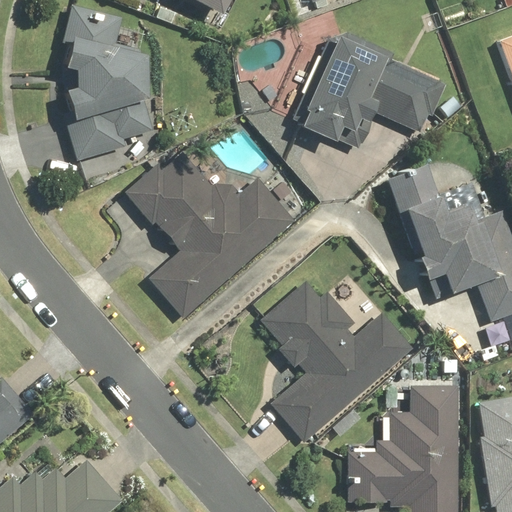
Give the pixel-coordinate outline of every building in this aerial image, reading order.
[(189,0),(214,13),(221,0),(189,0)] [(141,97),(140,53),(135,52),(136,48),(112,42),(118,17),(67,4),(58,42),(63,43),(59,67),(68,69),(69,87),(59,89),(67,118),(62,119),(73,160),(122,146),(120,139),(150,130),(141,97)] [(330,137),(354,148),(371,112),(416,133),(425,115),(427,116),(442,83),(387,58),(389,53),(343,32),(325,38),(288,118),(295,121),(293,125),(329,141),(330,137)] [(511,33),(494,40),(511,89),(511,33)] [(179,318),(290,219),(255,180),(237,196),(228,185),(210,182),(207,184),(177,151),(159,167),(154,162),(119,192),(147,223),(150,221),(176,250),(144,278),(179,318)] [(511,246),(499,210),(473,219),(467,221),(461,204),(439,211),(422,162),(381,177),(417,279),(424,277),(431,297),(443,293),(443,292),(472,282),(486,320),(511,310),(511,246)] [(279,344),(274,348),(289,366),(294,362),(303,372),(267,403),(301,442),(410,347),(378,311),(350,336),(344,329),(351,322),(323,290),(316,297),(301,280),(257,319),(279,344)] [(0,439),(30,413),(0,380),(0,439)] [(454,511),(454,385),(406,385),(406,412),(386,412),(386,440),(373,440),(373,451),(343,451),(344,502),(386,502),(386,507),(403,507),(402,511),(454,511)] [(511,511),(511,395),(473,402),(479,435),(475,436),(487,507),(491,506),(492,511),(511,511)] [(0,511),(104,511),(118,500),(82,459),(61,478),(52,467),(39,479),(32,470),(15,485),(8,477),(0,483),(0,511)]
